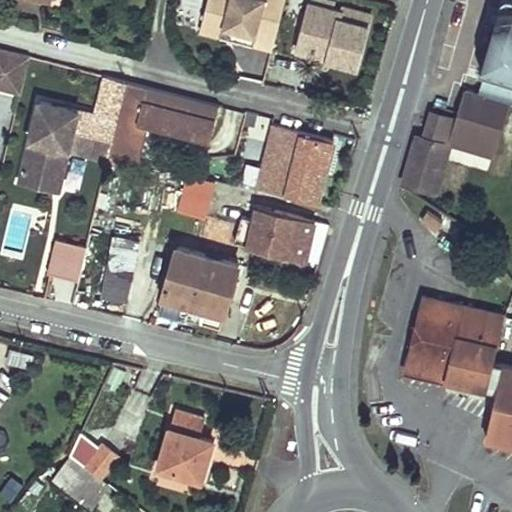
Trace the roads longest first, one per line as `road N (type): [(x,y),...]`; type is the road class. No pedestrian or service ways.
road 1 (residential): [(0,29),(390,131)]
road 2 (residential): [(0,299),(323,386)]
road 3 (secondary): [(390,131),(323,386)]
road 4 (secondary): [(430,0),(390,131)]
